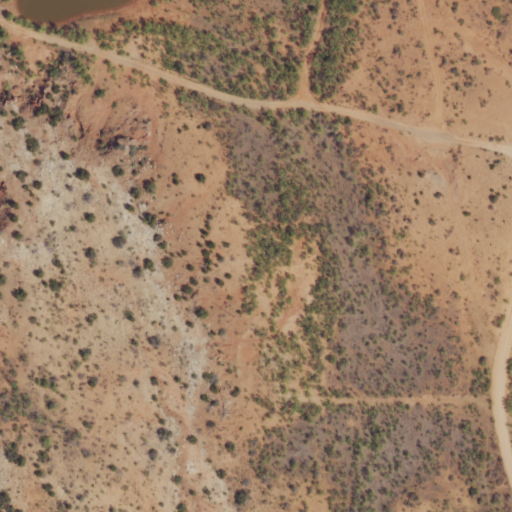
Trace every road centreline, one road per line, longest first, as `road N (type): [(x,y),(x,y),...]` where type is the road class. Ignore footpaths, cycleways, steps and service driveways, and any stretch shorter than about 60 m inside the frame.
road 1 (track): [(511,133),(478,93),(432,83),(260,123),(184,113),(0,48)]
road 2 (track): [(511,276),(498,337),(498,444),(511,511)]
